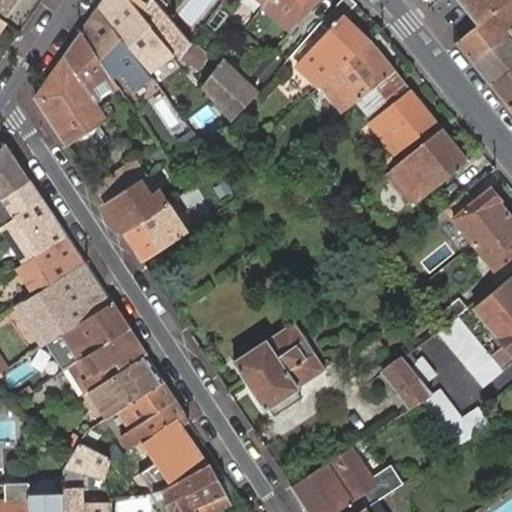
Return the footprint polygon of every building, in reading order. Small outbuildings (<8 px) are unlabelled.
[(0,0),(0,18),(3,21),(17,0),(0,0)] [(141,14),(129,0),(103,0),(98,8),(134,55),(135,56),(141,51),(132,40),(151,26),(141,14)] [(150,0),(129,0),(141,14),(150,0)] [(167,4),(161,0),(150,0),(141,14),(151,26),(179,59),(192,42),(165,9),(167,4)] [(318,0),(266,0),(261,7),(290,31),(318,0)] [(297,63),(320,86),(370,39),(346,16),(356,4),(352,0),(340,0),(320,24),(328,31),(297,63)] [(464,0),(480,19),(492,9),(502,0),(464,0)] [(134,55),(98,8),(82,31),(118,86),(124,94),(138,84),(123,63),(134,55)] [(457,38),(472,57),(511,26),(511,8),(499,18),(492,9),(480,19),(457,38)] [(511,26),(472,57),(491,81),(511,64),(511,26)] [(118,86),(82,31),(66,54),(87,88),(96,101),(118,86)] [(370,39),(320,86),(342,112),(354,102),(375,85),(394,69),(370,39)] [(153,67),(141,51),(135,56),(147,72),(153,67)] [(96,101),(87,88),(66,54),(35,98),(67,145),(108,119),(96,101)] [(138,84),(150,75),(147,72),(135,56),(134,55),(123,63),(138,84)] [(202,86),(231,121),(231,122),(256,94),(221,61),(202,86)] [(511,64),(491,81),(509,103),(511,99),(511,64)] [(371,123),(400,161),(401,160),(442,128),(411,91),(394,69),(375,85),(354,102),(371,123)] [(467,160),(442,128),(401,160),(400,161),(390,170),(413,202),(425,193),(467,160)] [(200,141),(205,148),(216,142),(211,134),(200,141)] [(0,196),(1,199),(30,180),(5,142),(0,150),(0,196)] [(125,190),(140,180),(146,176),(137,162),(95,189),(96,191),(104,203),(125,190)] [(19,212),(42,198),(30,180),(1,199),(0,196),(0,217),(5,225),(21,215),(19,212)] [(104,203),(124,233),(167,204),(157,189),(150,194),(140,180),(125,190),(104,203)] [(473,201),(466,192),(445,209),(473,244),(508,215),(497,201),(499,200),(489,188),(473,201)] [(66,235),(42,198),(19,212),(21,215),(5,225),(6,241),(13,237),(27,260),(66,235)] [(124,233),(143,261),(186,232),(167,204),(124,233)] [(433,218),(461,253),(473,244),(445,209),(433,218)] [(511,220),(508,215),(473,244),(493,269),(511,254),(511,220)] [(401,220),(379,239),(390,254),(413,235),(401,220)] [(84,263),(66,235),(27,260),(22,263),(17,266),(35,294),(38,292),(40,291),(84,263)] [(22,263),(27,260),(13,237),(6,241),(22,263)] [(107,297),(84,263),(40,291),(38,292),(35,294),(17,305),(44,346),(62,334),(79,324),(111,303),(107,297)] [(511,279),(510,277),(474,307),(505,345),(494,354),(501,364),(511,355),(511,279)] [(458,298),(439,314),(447,325),(458,316),(467,309),(458,298)] [(128,329),(111,303),(79,324),(62,334),(78,360),(95,350),(128,329)] [(458,316),(447,325),(438,333),(484,387),(503,370),(458,316)] [(266,339),(233,361),(265,409),(298,388),(298,387),(325,369),(293,322),(266,339)] [(145,354),(128,329),(95,350),(78,360),(69,367),(87,393),(89,391),(118,373),(145,354)] [(421,356),(416,348),(409,354),(415,361),(421,356)] [(163,381),(145,354),(118,373),(89,391),(106,418),(120,409),(163,381)] [(415,361),(409,354),(403,357),(424,383),(436,374),(421,356),(415,361)] [(424,383),(403,357),(403,356),(382,371),(399,392),(410,409),(418,404),(432,394),(424,383)] [(26,396),(9,368),(7,369),(0,373),(0,384),(14,405),(26,396)] [(184,414),(163,381),(120,409),(132,428),(121,435),(130,449),(142,441),(184,414)] [(439,389),(432,394),(418,404),(453,451),(491,426),(481,411),(479,409),(462,420),(439,389)] [(43,424),(62,410),(56,402),(37,415),(43,424)] [(189,421),(184,414),(142,441),(167,479),(161,482),(165,488),(208,465),(182,426),(189,421)] [(79,443),(73,453),(63,470),(64,494),(64,511),(76,511),(75,470),(105,479),(111,458),(79,443)] [(351,447),(291,486),(307,511),(357,511),(364,508),(376,501),(403,483),(394,469),(374,482),(351,447)] [(208,465),(165,488),(162,489),(153,493),(155,499),(157,511),(161,511),(162,511),(170,509),(171,511),(222,511),(232,508),(224,494),(208,465)] [(511,470),(503,475),(511,488),(511,470)] [(29,511),(29,495),(29,483),(5,484),(6,503),(0,502),(0,511),(29,511)] [(131,511),(156,511),(157,511),(155,499),(153,493),(143,495),(128,497),(131,511)] [(64,511),(64,494),(29,495),(29,511),(64,511)] [(364,508),(357,511),(383,511),(376,501),(364,508)]
